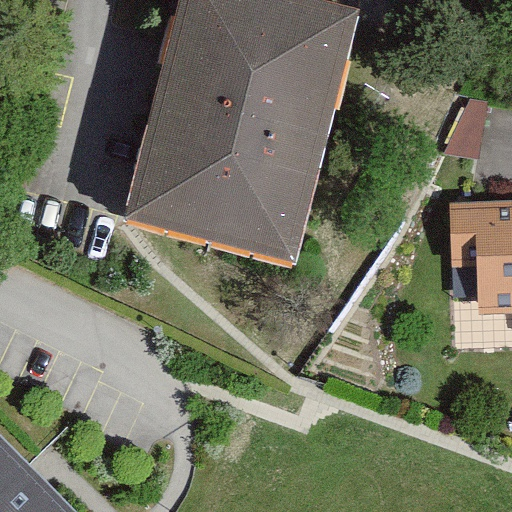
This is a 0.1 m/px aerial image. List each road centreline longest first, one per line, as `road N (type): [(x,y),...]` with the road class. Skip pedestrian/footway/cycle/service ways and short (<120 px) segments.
road 1 (residential): [(0,299),(181,387)]
road 2 (residential): [(106,0),(104,173)]
